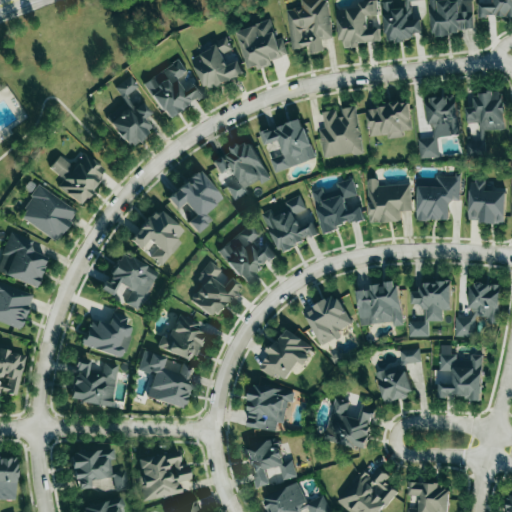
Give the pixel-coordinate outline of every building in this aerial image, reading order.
[(292,49),(309,47),(310,54),(324,52),(322,40),(332,39),(327,0),(300,0),(302,7),(286,10),(292,49)] [(336,9),(339,40),(343,40),(344,47),(381,42),(380,28),(368,29),(367,16),(378,15),(376,0),(359,2),(360,6),(336,9)] [(387,42),(414,40),(413,34),(421,33),(419,9),(411,9),(410,1),(423,0),(404,0),(405,8),(396,9),(395,1),(383,2),(387,42)] [(472,0),(430,0),(433,34),(475,31),(472,0)] [(511,0),(492,0),(493,3),(479,3),(479,17),(511,17),(511,0)] [(249,71),(272,64),(271,60),(287,55),(282,38),(276,39),(271,21),(237,30),(249,71)] [(191,56),(207,91),(244,74),(238,60),(228,65),(223,55),(232,51),(227,40),(191,56)] [(144,81),(165,117),(202,95),(190,74),(188,75),(179,60),(144,81)] [(505,129),(503,92),(474,94),(474,107),(466,107),(467,123),(480,122),(480,131),(505,129)] [(460,135),(456,96),(427,99),(431,137),(418,138),(420,159),(439,157),(437,137),(460,135)] [(366,108),(369,137),(388,135),(388,139),(403,137),(403,131),(412,130),(409,103),(366,108)] [(323,158),(361,153),(356,107),(337,109),(338,110),(322,112),(324,128),(319,129),(323,158)] [(274,172),(314,159),(302,119),(261,132),(265,145),(278,141),(280,148),(268,152),(274,172)] [(270,179),(249,140),(231,149),(232,151),(212,162),(218,173),(230,166),(237,180),(226,186),(232,198),(260,183),(261,184),(270,179)] [(465,143),(468,157),(487,154),(485,140),(465,143)] [(99,180),(97,178),(104,168),(83,152),(72,166),(58,155),(49,168),(63,179),(57,187),(80,205),(99,180)] [(222,198),(199,170),(166,197),(176,209),(184,202),(194,214),(186,221),(196,233),(212,220),(205,212),(222,198)] [(417,220),(449,221),(449,201),(460,201),(460,177),(418,176),(417,220)] [(312,191),(323,232),(364,220),(353,178),(336,183),(338,190),(324,193),(323,187),(312,191)] [(412,210),(410,184),(378,186),(378,178),(367,179),(369,223),(400,221),(400,211),(412,210)] [(468,222),(504,223),(506,192),(485,191),(485,181),(470,180),(468,222)] [(18,215),(56,241),(76,211),(39,185),(18,215)] [(262,214),(280,253),(319,235),(311,218),(299,223),(295,215),(306,210),(300,197),(262,214)] [(130,241),(140,248),(147,239),(155,245),(148,254),(162,265),(180,241),(176,239),(183,229),(155,208),(130,241)] [(217,249),(243,283),(277,257),(268,245),(257,253),(249,243),(259,235),(250,224),(217,249)] [(33,240),(11,231),(0,257),(0,272),(35,287),(47,257),(29,250),(33,240)] [(156,269),(118,253),(102,291),(112,295),(117,284),(130,289),(124,303),(139,309),(156,269)] [(240,286),(229,277),(222,286),(213,279),(221,270),(209,260),(195,279),(202,284),(190,299),(215,318),(240,286)] [(397,281),(371,284),(371,289),(356,291),(361,326),(393,322),(393,327),(403,325),(397,281)] [(451,281),(421,282),(422,292),(411,292),(412,306),(426,306),(427,322),(443,321),(443,310),(452,310),(451,281)] [(32,294),(0,282),(0,321),(20,329),(32,294)] [(500,284),(470,284),(469,308),(478,308),(478,317),(487,317),(487,323),(499,323),(500,284)] [(338,330),(351,325),(339,296),(305,310),(320,346),(341,337),(338,330)] [(81,343),(119,358),(133,319),(112,311),(107,324),(90,318),(81,343)] [(206,333),(196,329),(199,323),(178,314),(168,338),(161,335),(156,346),(194,362),(206,333)] [(455,336),(475,337),(475,317),(474,317),(455,317),(455,336)] [(409,321),(409,337),(429,336),(428,321),(409,321)] [(284,382),(298,361),(302,364),(314,348),(285,328),(268,353),(270,354),(261,366),(284,382)] [(481,398),(482,355),(471,355),(471,361),(453,360),(453,345),(440,345),(440,371),(453,371),(452,383),(439,383),(439,398),(481,398)] [(24,354),(0,349),(0,391),(17,395),(24,354)] [(400,351),(401,364),(420,363),(419,349),(400,351)] [(146,396),(182,408),(195,367),(180,362),(177,372),(162,367),(165,357),(143,350),(137,369),(153,374),(146,396)] [(111,406),(117,364),(102,362),(100,374),(87,372),(89,360),(76,358),(70,400),(111,406)] [(374,369),(385,404),(413,395),(402,360),(374,369)] [(294,393),(254,384),(246,426),(276,432),(277,423),(284,424),(288,401),(292,402),(294,393)] [(325,441),(366,450),(375,409),(362,406),(359,418),(346,416),(349,401),(334,398),(325,441)] [(284,463),(276,436),(244,444),(256,488),(270,485),(266,470),(279,466),(283,480),(297,477),(292,461),(284,463)] [(89,478),(111,478),(110,459),(113,459),(113,449),(72,451),(73,488),(89,488),(89,478)] [(140,500),(181,492),(179,481),(190,479),(187,466),(181,467),(177,451),(136,458),(139,474),(136,475),(140,500)] [(0,498),(15,499),(16,457),(0,456),(0,498)] [(380,511),(397,491),(385,482),(389,476),(378,467),(371,477),(364,471),(338,503),(348,511),(356,511),(357,511),(358,511),(370,511),(372,510),(374,511),(380,511)] [(448,511),(449,489),(439,489),(439,484),(409,482),(408,496),(419,496),(418,511),(413,511),(407,511),(406,511),(448,511)] [(330,511),(323,495),(306,502),(298,483),(265,497),(271,511),(304,511),(309,510),(309,511),(330,511)] [(79,505),(80,511),(124,511),(125,511),(121,495),(79,505)] [(200,511),(196,501),(165,511),(200,511)]
